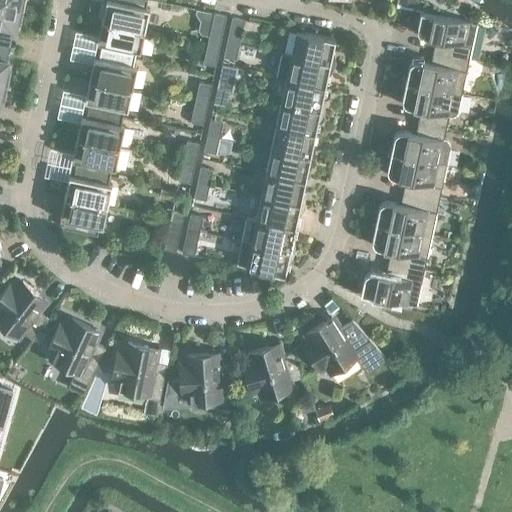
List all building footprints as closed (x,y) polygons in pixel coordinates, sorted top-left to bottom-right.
[(0,0),(0,3),(25,9),(26,0),(0,0)] [(103,19),(146,28),(150,7),(146,6),(147,0),(111,0),(111,4),(106,3),(103,19)] [(25,9),(0,3),(0,40),(8,43),(11,31),(15,32),(17,23),(21,24),(25,9)] [(434,49),(470,56),(477,20),(421,8),(418,24),(418,28),(419,31),(421,33),(424,34),(436,37),(434,49)] [(208,41),(220,44),(227,14),(214,11),(208,41)] [(227,39),(240,42),(245,18),(233,15),(227,39)] [(146,28),(103,19),(99,35),(104,36),(101,49),(135,57),(137,49),(141,50),(146,28)] [(297,29),(292,53),(335,62),(336,59),(336,56),(335,53),(335,51),(334,48),(336,37),(297,29)] [(240,42),(227,39),(224,55),(237,58),(240,42)] [(220,44),(208,41),(204,61),(216,64),(220,44)] [(0,83),(8,85),(12,70),(7,69),(9,60),(5,59),(7,47),(0,45),(0,83)] [(90,78),(133,87),(138,65),(134,65),(135,57),(101,49),(98,63),(94,62),(90,78)] [(406,80),(462,92),(470,56),(434,49),(431,61),(419,58),(416,58),(413,59),(410,62),(409,65),(406,80)] [(277,74),(287,76),(326,85),(328,74),(330,72),(332,70),(333,68),(334,65),(335,62),(292,53),(282,51),(277,74)] [(238,66),(223,63),(218,86),(233,90),(238,66)] [(326,85),(287,76),(282,100),(325,109),(326,106),(326,103),(325,100),(325,98),(324,95),(326,85)] [(133,87),(90,78),(87,94),(91,95),(89,108),(123,116),(125,108),(129,109),(133,87)] [(195,100),(208,103),(212,83),(200,80),(195,100)] [(459,109),(459,107),(462,92),(406,80),(403,95),(403,98),(404,101),(406,104),(409,105),(421,108),(419,119),(447,125),(449,114),(451,114),(452,114),(454,113),(455,112),(456,112),(457,111),(458,110),(459,109)] [(8,85),(0,83),(0,101),(0,100),(5,101),(8,85)] [(214,102),(227,105),(230,89),(233,90),(218,86),(214,102)] [(208,103),(195,100),(191,120),(204,123),(208,103)] [(325,109),(282,100),(277,123),(316,132),(318,121),(320,119),(322,117),(323,115),(324,112),(325,109)] [(78,137),(121,146),(125,124),(121,123),(123,116),(89,108),(86,122),(81,121),(78,137)] [(224,120),(211,118),(208,133),(220,136),(224,120)] [(446,137),(444,137),(447,125),(419,119),(416,131),(404,128),(401,128),(398,130),(395,132),(394,135),(391,150),(447,162),(451,146),(451,145),(451,144),(450,142),(450,141),(449,140),(448,139),(447,138),(446,137)] [(316,132),(277,123),(272,147),(315,156),(316,153),(316,150),(315,147),(315,145),(314,142),(316,132)] [(220,136),(208,133),(204,149),(217,152),(220,136)] [(121,146),(78,137),(74,153),(79,154),(76,167),(111,174),(112,166),(116,167),(121,146)] [(183,159),(196,162),(200,141),(187,139),(183,159)] [(315,156),(272,147),(267,170),(306,179),(308,168),(310,166),(312,164),(313,161),(315,159),(315,156)] [(447,162),(391,150),(388,165),(388,169),(389,172),(391,174),(394,176),(406,178),(404,190),(440,197),(447,162)] [(196,162),(183,159),(179,179),(191,182),(196,162)] [(198,180),(210,183),(214,167),(201,165),(198,180)] [(65,195),(108,204),(113,183),(109,182),(111,174),(76,167),(73,180),(69,179),(65,195)] [(306,179),(267,170),(262,194),(305,203),(306,200),(306,197),(306,194),(305,192),(304,189),(306,179)] [(195,196),(207,199),(210,183),(198,180),(195,196)] [(440,197),(404,190),(401,201),(389,199),(386,199),(383,200),(380,203),(379,206),(376,221),(432,233),(440,197)] [(257,217),(296,226),(298,215),(300,213),(302,211),(304,208),(305,206),(305,203),(262,194),(257,217)] [(108,204),(65,195),(62,212),(67,212),(64,226),(98,234),(100,225),(104,226),(108,204)] [(171,218),(183,220),(185,210),(173,207),(171,218)] [(188,227),(200,230),(204,214),(191,212),(188,227)] [(247,216),(242,239),(295,250),(296,247),(296,244),(296,241),(295,239),(294,236),(296,226),(257,217),(257,218),(247,216)] [(183,220),(171,218),(164,248),(177,250),(183,220)] [(389,260),(425,268),(432,233),(376,221),(373,236),(373,239),(374,242),(376,245),(380,246),(391,249),(389,260)] [(200,230),(188,227),(183,252),(195,254),(200,230)] [(242,239),(237,263),(286,273),(288,262),(290,260),(292,258),(293,256),(295,253),(295,250),(242,239)] [(425,268),(389,260),(386,272),(375,270),(371,269),(368,271),(366,273),(364,276),(361,292),(417,304),(425,268)] [(32,338),(49,317),(39,309),(47,298),(23,280),(17,288),(10,282),(0,294),(0,304),(2,307),(0,309),(0,322),(17,336),(22,330),(32,338)] [(333,371),(357,356),(366,370),(388,356),(352,317),(339,326),(332,315),(307,331),(312,339),(305,344),(318,364),(325,359),(333,371)] [(84,393),(89,383),(106,346),(94,341),(100,329),(73,316),(69,325),(60,321),(50,343),(60,348),(54,360),(75,370),(68,385),(84,393)] [(160,401),(168,362),(155,359),(158,346),(129,341),(127,350),(118,349),(113,372),(122,374),(119,388),(148,393),(146,398),(160,401)] [(290,380),(303,376),(294,350),(282,354),(278,341),(250,350),(252,360),(244,362),(251,385),(260,383),(264,396),(292,387),(290,380)] [(221,391),(234,390),(232,363),(219,364),(218,351),(188,353),(189,363),(180,363),(182,387),(191,387),(192,401),(222,399),(221,391)] [(0,403),(8,406),(12,389),(0,385),(0,403)] [(319,419),(334,414),(330,403),(315,408),(319,419)]
